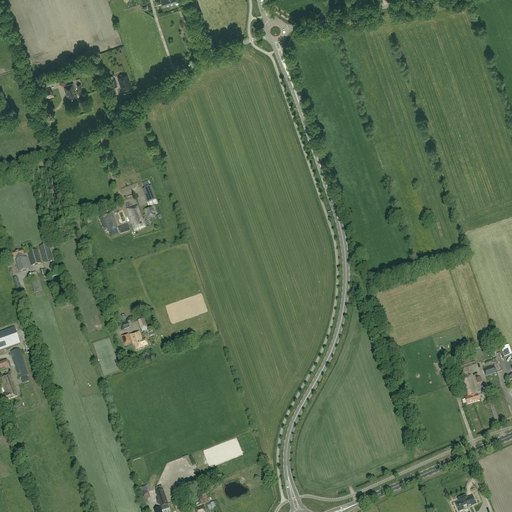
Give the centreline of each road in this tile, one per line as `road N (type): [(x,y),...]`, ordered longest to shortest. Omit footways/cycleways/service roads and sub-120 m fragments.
road 1 (tertiary): [(297,511),(286,441),(334,340),(345,261),(334,205),(276,42)]
road 2 (unclassified): [(0,175),(57,157),(180,71),(265,35)]
road 3 (secondary): [(338,511),(511,435)]
road 4 (unclassified): [(285,30),(415,0)]
